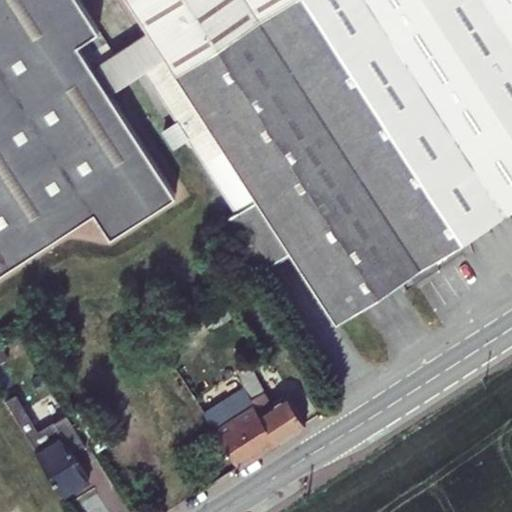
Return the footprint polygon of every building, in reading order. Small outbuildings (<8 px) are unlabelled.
[(0,0),(0,257),(85,204),(101,229),(167,187),(96,76),(80,51),(71,36),(92,22),(77,0),(0,0)] [(130,55),(231,208),(219,216),(253,266),(285,244),(330,315),(511,198),(511,0),(124,0),(135,16),(151,41),(130,55)] [(135,16),(80,51),(96,76),(130,55),(151,41),(135,16)] [(163,352),(181,341),(172,326),(154,337),(163,352)] [(265,358),(238,374),(251,399),(264,391),(255,377),(271,367),(265,358)] [(215,409),(196,378),(185,384),(238,466),(277,441),(258,411),(254,404),(221,423),(215,409)] [(7,395),(63,491),(90,475),(75,450),(87,443),(69,411),(40,428),(18,389),(7,395)] [(285,394),(258,411),(277,441),(304,424),(285,394)]
